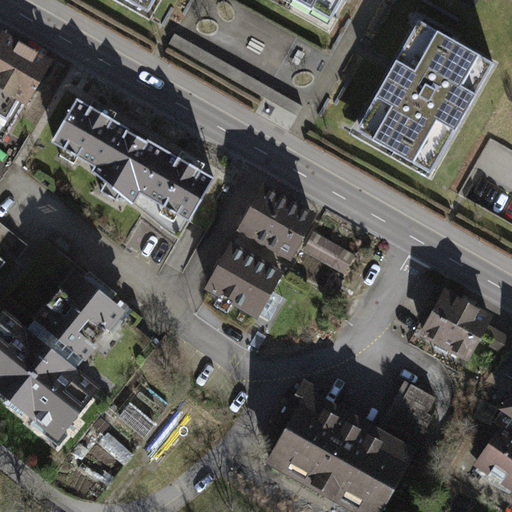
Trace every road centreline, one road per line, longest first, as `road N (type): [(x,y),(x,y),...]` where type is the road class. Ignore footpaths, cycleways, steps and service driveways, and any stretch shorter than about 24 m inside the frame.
road 1 (secondary): [(511,294),(0,3)]
road 2 (unknown): [(174,319),(272,158)]
